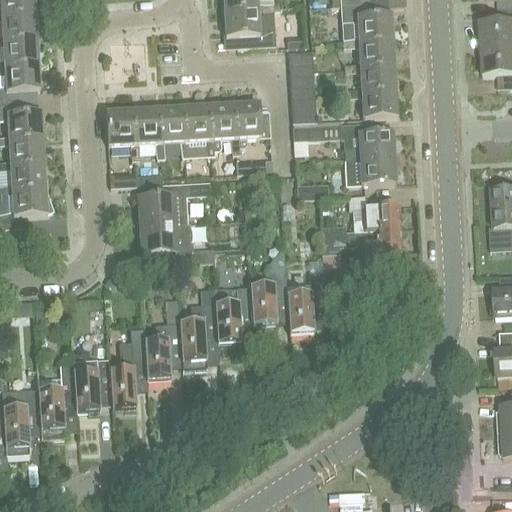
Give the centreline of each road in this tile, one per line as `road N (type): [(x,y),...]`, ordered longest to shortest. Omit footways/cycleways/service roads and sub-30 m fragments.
road 1 (residential): [(33,511),(353,369)]
road 2 (residential): [(0,279),(60,274),(87,261),(94,243),(85,58),(104,28)]
road 3 (residential): [(283,176),(274,72),(191,75),(188,13),(180,3)]
road 4 (residential): [(426,386),(454,310),(446,135)]
road 5 (residential): [(246,511),(398,414),(426,386)]
road 6 (residential): [(467,511),(460,427),(426,386)]
road 7 (residential): [(446,135),(439,0)]
